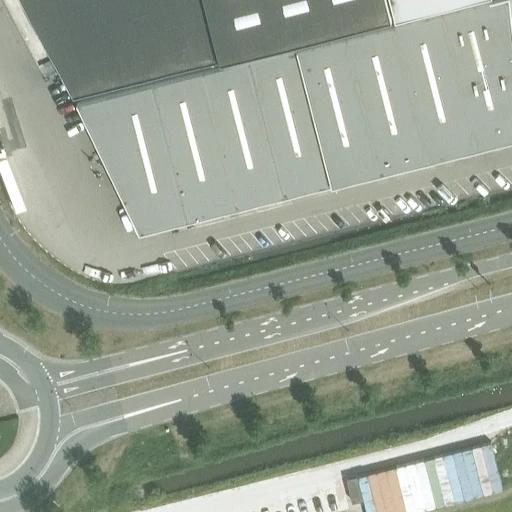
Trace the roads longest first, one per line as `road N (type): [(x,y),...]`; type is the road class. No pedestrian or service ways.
road 1 (secondary): [(511,262),(149,361)]
road 2 (secondary): [(152,410),(511,305)]
road 3 (secondary): [(4,511),(44,487),(79,444),(152,410)]
